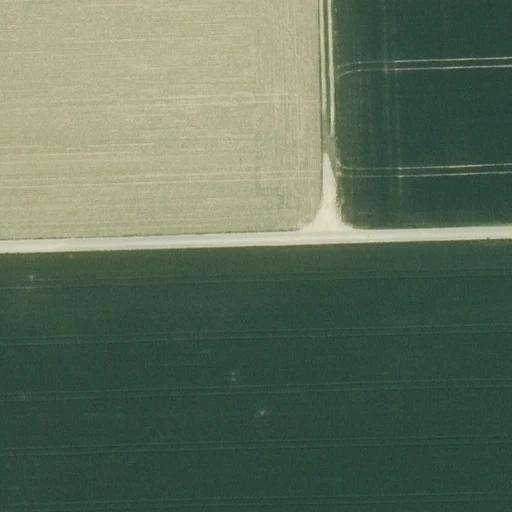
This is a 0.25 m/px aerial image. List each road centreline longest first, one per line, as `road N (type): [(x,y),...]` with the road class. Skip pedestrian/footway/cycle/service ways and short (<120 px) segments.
road 1 (track): [(511,228),(0,242)]
road 2 (track): [(322,0),(325,233)]
